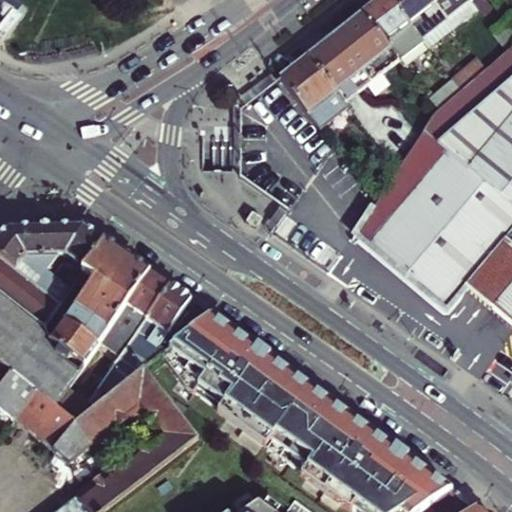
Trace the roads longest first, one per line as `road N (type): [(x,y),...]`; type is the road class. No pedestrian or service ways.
road 1 (primary): [(51,165),(511,493)]
road 2 (primary): [(511,453),(202,228)]
road 3 (tertiary): [(252,0),(51,122)]
road 4 (tertiary): [(202,228),(177,189),(169,157),(178,108),(209,65)]
road 5 (tertiary): [(83,145),(209,65)]
road 6 (primary): [(202,228),(83,145)]
